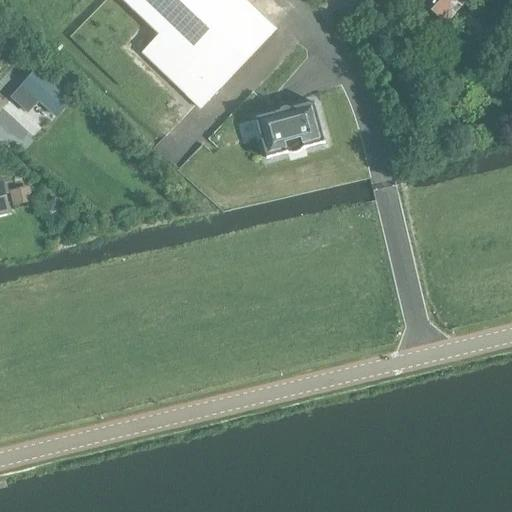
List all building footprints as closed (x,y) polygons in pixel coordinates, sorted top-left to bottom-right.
[(199,106),(276,29),(246,0),(127,0),(160,32),(143,50),(199,106)] [(418,0),(445,27),(472,1),(471,0),(418,0)] [(41,100),(58,116),(74,100),(39,66),(13,94),(31,111),(41,100)] [(304,149),(326,143),(315,102),(291,109),(289,108),(287,107),(284,108),(283,109),(281,110),(280,112),(256,119),(267,159),(288,154),(291,155),(294,155),(298,154),(302,152),(304,149)] [(0,212),(10,210),(4,183),(0,184),(0,212)] [(15,201),(32,200),(31,186),(14,187),(15,201)]
